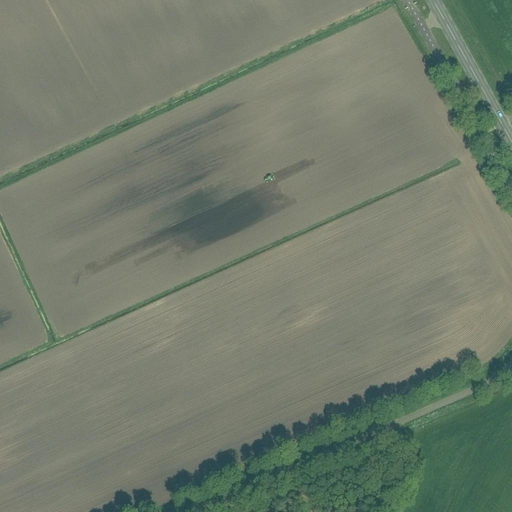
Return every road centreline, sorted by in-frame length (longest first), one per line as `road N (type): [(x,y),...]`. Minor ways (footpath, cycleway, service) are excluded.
road 1 (unclassified): [(511,363),(476,389),(194,511)]
road 2 (unclassified): [(411,8),(511,188)]
road 3 (secondary): [(511,141),(433,0)]
